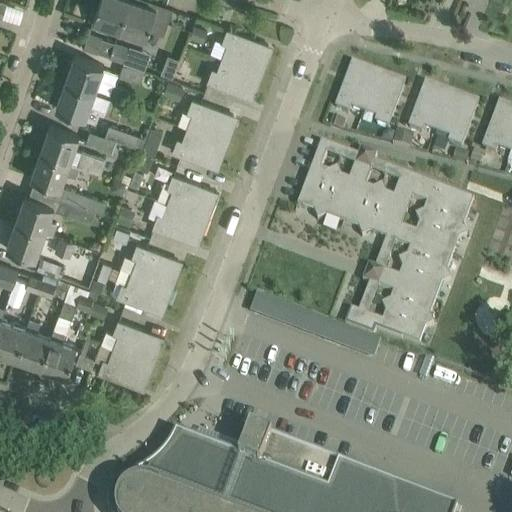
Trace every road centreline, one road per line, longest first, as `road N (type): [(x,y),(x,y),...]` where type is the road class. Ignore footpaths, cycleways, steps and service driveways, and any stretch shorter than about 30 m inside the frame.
road 1 (residential): [(114,445),(155,418),(192,369),(325,20)]
road 2 (residential): [(511,56),(325,20)]
road 3 (residential): [(0,133),(48,0)]
road 4 (residential): [(114,445),(0,402)]
